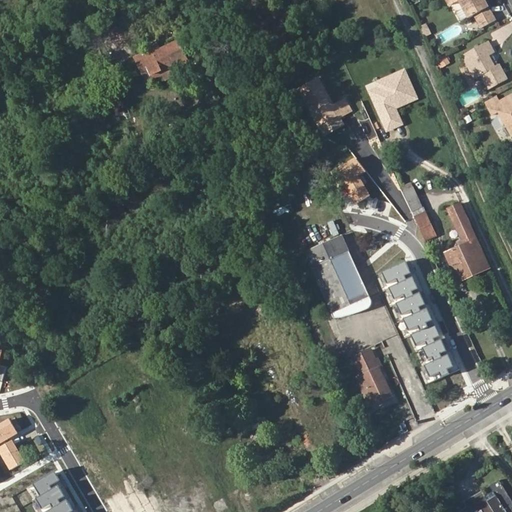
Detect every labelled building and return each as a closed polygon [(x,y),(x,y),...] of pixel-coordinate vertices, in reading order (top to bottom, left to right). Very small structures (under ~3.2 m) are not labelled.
[(460,3),(470,21),(476,18),(483,31),(497,23),(484,0),(447,0),(452,7),(460,3)] [(120,28),(110,32),(117,48),(127,44),(120,28)] [(423,29),(417,31),(422,41),(427,39),(423,29)] [(134,55),(137,63),(141,61),(147,76),(167,67),(168,71),(187,62),(177,40),(151,51),(149,48),(134,55)] [(494,71),(489,60),(494,57),(488,46),(462,59),(474,83),(481,79),(488,94),(506,85),(498,70),(494,71)] [(82,48),(59,62),(70,81),(94,66),(82,48)] [(141,61),(137,63),(145,81),(168,71),(167,67),(147,76),(141,61)] [(376,86),(367,90),(384,128),(403,120),(396,104),(413,96),(401,69),(383,77),(385,82),(376,86)] [(383,77),(374,81),(376,86),(385,82),(383,77)] [(326,100),(330,98),(319,79),(298,90),(319,127),(338,115),(341,119),(351,112),(344,100),(334,106),(330,106),(326,100)] [(502,113),(498,115),(511,142),(511,99),(499,106),(502,113)] [(486,261),(459,204),(448,210),(462,240),(456,243),(458,247),(445,254),(455,275),(486,261)] [(425,214),(414,219),(418,229),(424,242),(435,236),(425,214)] [(361,309),(363,310),(364,310),(368,307),(369,305),(370,302),(370,299),(341,235),(302,252),(334,319),(339,318),(349,315),(346,309),(355,305),(356,306),(357,306),(358,307),(360,308),(361,309)] [(458,282),(488,268),(486,261),(455,275),(458,282)] [(407,262),(384,272),(388,283),(398,279),(400,283),(407,280),(405,276),(411,273),(407,262)] [(413,278),(390,288),(395,298),(405,294),(407,298),(413,295),(412,291),(418,288),(413,278)] [(220,297),(226,312),(245,304),(239,289),(220,297)] [(421,294),(398,304),(402,314),(412,310),(414,314),(421,311),(419,307),(425,304),(421,294)] [(358,312),(363,310),(361,309),(360,308),(358,307),(357,306),(356,306),(355,305),(346,309),(349,315),(353,314),(358,312)] [(428,309),(405,319),(409,329),(419,325),(421,330),(428,327),(426,322),(432,319),(428,309)] [(282,316),(259,329),(283,371),(306,357),(282,316)] [(435,326),(412,336),(417,347),(427,342),(428,347),(435,344),(433,339),(440,337),(435,326)] [(442,341),(424,349),(429,360),(434,357),(436,362),(442,359),(441,354),(447,352),(442,341)] [(377,367),(374,359),(369,350),(352,358),(360,375),(358,375),(360,381),(357,383),(368,406),(388,397),(374,368),(377,367)] [(378,357),(374,359),(377,367),(374,368),(388,397),(392,395),(379,366),(381,366),(378,357)] [(449,357),(426,367),(431,377),(441,373),(442,378),(449,375),(447,370),(454,367),(449,357)] [(10,419),(0,424),(0,444),(18,433),(10,419)] [(13,440),(0,447),(0,453),(10,471),(26,462),(13,440)] [(55,471),(33,483),(41,497),(53,490),(51,486),(60,481),(55,471)] [(251,498),(268,490),(261,476),(244,484),(251,498)] [(494,493),(486,497),(488,500),(483,503),(487,508),(480,511),(472,511),(470,507),(461,511),(511,511),(511,499),(500,481),(491,487),(494,493)] [(41,497),(37,499),(44,511),(53,506),(54,508),(62,503),(61,501),(67,498),(60,486),(53,490),(41,497)] [(470,507),(486,497),(483,492),(467,502),(470,507)] [(488,500),(486,497),(470,507),(472,511),(480,511),(487,508),(483,503),(488,500)] [(54,508),(47,511),(74,511),(75,511),(68,500),(62,503),(54,508)]
